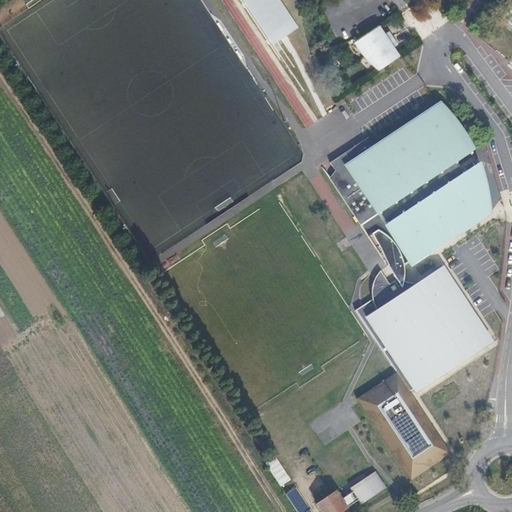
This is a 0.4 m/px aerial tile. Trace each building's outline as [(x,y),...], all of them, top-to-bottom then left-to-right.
[(297,26),(279,0),(244,0),(273,43),(297,26)] [(237,61),(247,54),(225,20),(214,27),(237,61)] [(373,65),(379,70),(400,55),(396,50),(394,51),(392,48),(398,44),(389,31),(383,35),(381,32),(384,31),(380,25),(354,42),(364,57),(368,61),(373,65)] [(362,108),(367,106),(362,96),(357,99),(362,108)] [(369,137),(330,162),(335,170),(329,178),(361,226),(367,222),(374,232),(368,236),(380,254),(382,253),(388,265),(387,266),(399,284),(402,288),(402,287),(403,285),(403,283),(404,281),(404,279),(404,277),(404,275),(404,272),(404,269),(404,267),(404,264),(407,262),(409,264),(491,210),(465,172),(464,173),(459,165),(457,162),(472,152),(472,151),(442,105),(376,148),(369,137)] [(481,165),(480,162),(479,163),(474,155),(459,165),(464,173),(465,172),(491,210),(491,207),(490,201),(489,194),(488,188),(487,183),(485,177),(484,173),(483,168),(481,165)] [(374,232),(367,222),(361,226),(368,236),(374,232)] [(382,253),(380,254),(387,266),(388,265),(382,253)] [(402,288),(399,284),(397,285),(394,280),(389,283),(380,270),(380,271),(378,272),(377,274),(376,276),(375,277),(374,279),(373,281),(372,283),(372,286),(371,288),(371,290),(371,292),(371,294),(371,296),(372,298),(372,300),(373,303),(374,305),(375,306),(376,308),(376,309),(364,318),(414,393),(446,372),(494,341),(444,265),(413,285),(404,281),(403,283),(403,285),(402,287),(402,288)] [(280,486),(290,479),(274,456),(264,462),(280,486)] [(375,475),(352,490),(353,491),(342,499),(336,491),(316,505),(321,511),(340,511),(348,507),(359,500),(361,504),(384,489),(375,475)] [(311,511),(310,509),(296,488),(286,494),(297,511),(311,511)]
